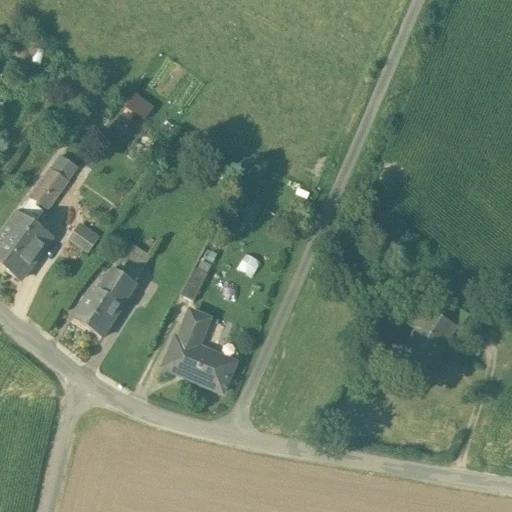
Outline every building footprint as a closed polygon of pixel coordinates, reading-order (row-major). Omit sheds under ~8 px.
[(198,148),(182,137),(173,152),(189,162),(198,148)] [(78,171),(60,158),(50,171),(68,185),(78,171)] [(50,171),(28,200),(46,214),(68,185),(50,171)] [(16,217),(0,240),(0,269),(19,282),(49,240),(16,217)] [(97,241),(79,228),(69,242),(87,255),(97,241)] [(122,261),(142,269),(149,253),(129,244),(122,261)] [(140,276),(121,263),(113,274),(120,279),(133,287),(140,276)] [(194,272),(180,299),(192,305),(206,278),(194,272)] [(105,300),(91,291),(71,321),(101,341),(122,311),(118,309),(133,287),(120,279),(105,300)] [(469,317),(439,299),(430,315),(454,329),(460,333),(469,317)] [(430,315),(412,305),(400,326),(415,335),(397,367),(423,382),(454,329),(430,315)] [(208,323),(190,316),(178,344),(175,343),(164,371),(222,394),(233,366),(196,351),(208,323)]
